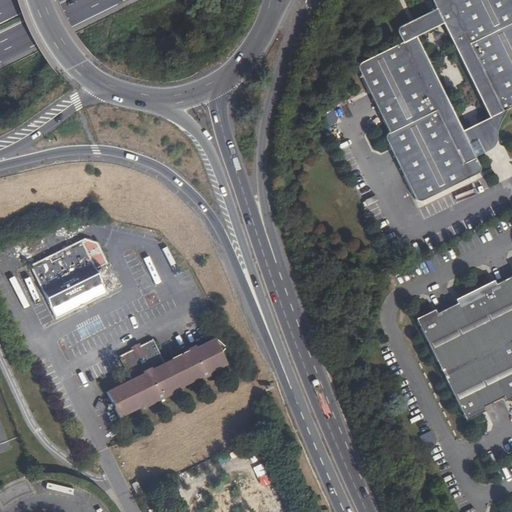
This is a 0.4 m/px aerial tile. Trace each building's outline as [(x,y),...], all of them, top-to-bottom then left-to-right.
[(356,71),(368,95),(371,93),(384,119),(381,121),(388,134),(386,136),(384,138),(384,140),(384,143),(388,152),(392,149),(404,174),(401,177),(414,203),(415,204),(417,204),(420,203),(476,175),(477,173),(478,171),(478,169),(478,166),(473,158),(481,154),(483,150),(483,148),(483,146),(482,144),(480,144),(477,144),(469,128),(461,132),(459,133),(411,38),(441,22),(489,118),(505,111),(511,107),(511,6),(508,7),(504,0),(427,0),(433,10),(434,12),(409,25),(407,23),(398,27),(396,30),(395,32),(395,35),(400,43),(358,65),(356,67),(356,69),(356,71)] [(371,93),(368,95),(381,121),(384,119),(371,93)] [(323,116),(328,126),(337,122),(333,111),(323,116)] [(483,150),(481,154),(489,150),(492,147),(494,143),(495,139),(495,129),(497,125),(505,111),(489,118),(488,119),(469,128),(477,144),(480,144),(482,144),(483,146),(483,148),(483,150)] [(392,149),(388,152),(401,177),(404,174),(392,149)] [(105,296),(92,271),(104,265),(94,245),(82,241),(28,268),(54,321),(105,296)] [(464,422),(477,416),(481,412),(480,410),(488,406),(511,384),(511,276),(494,286),(492,282),(453,301),(455,304),(434,314),(433,312),(414,321),(464,422)] [(147,343),(137,348),(139,353),(132,357),(130,352),(119,357),(118,362),(128,382),(104,395),(117,420),(140,409),(141,411),(177,394),(175,391),(199,379),(200,382),(208,378),(207,376),(224,367),(212,341),(194,350),(193,347),(184,351),(185,354),(161,366),(152,345),(147,343)] [(139,353),(137,348),(130,352),(132,357),(139,353)] [(511,384),(488,406),(498,401),(502,399),(503,403),(511,398),(511,384)] [(431,432),(419,437),(425,449),(436,444),(431,432)] [(142,492),(137,481),(131,484),(136,494),(142,492)]
